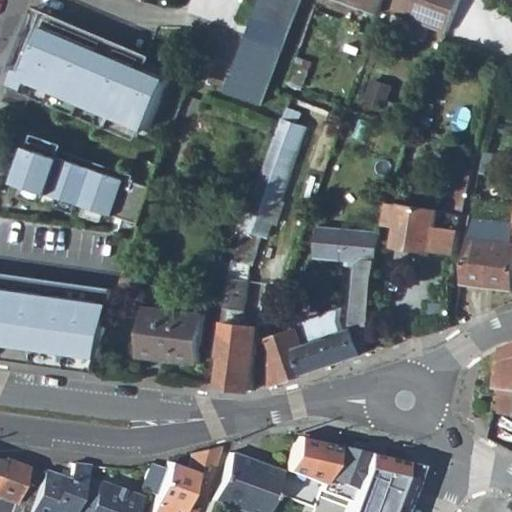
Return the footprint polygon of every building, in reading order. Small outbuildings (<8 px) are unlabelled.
[(260,0),(248,34),(229,92),(263,104),(301,0),(260,0)] [(346,0),(383,13),(385,8),(387,0),(346,0)] [(387,0),(385,8),(444,35),(457,0),(387,0)] [(37,8),(13,68),(28,74),(48,27),(148,68),(151,61),(153,57),(149,55),(37,8)] [(13,68),(6,85),(25,93),(30,80),(150,128),(174,70),(151,61),(148,68),(48,27),(28,74),(13,68)] [(293,64),(287,79),(304,85),(309,70),(293,64)] [(30,80),(25,93),(145,139),(150,128),(30,80)] [(244,231),(236,259),(254,264),(263,236),(267,238),(307,125),(297,122),(301,112),(285,107),(280,123),(279,126),(255,189),(243,231),(244,231)] [(45,151),(63,155),(66,147),(38,136),(36,142),(34,147),(33,149),(44,153),(45,151)] [(34,147),(31,146),(18,182),(117,216),(125,219),(139,223),(150,188),(63,155),(45,151),(44,153),(33,149),(34,147)] [(486,151),(481,173),(489,175),(494,153),(486,151)] [(389,198),(383,226),(396,229),(394,247),(436,253),(437,250),(458,253),(465,216),(472,169),(456,167),(449,210),(401,202),(402,190),(391,188),(389,198)] [(376,195),(368,231),(382,233),(383,226),(389,198),(376,195)] [(511,220),(473,214),(469,236),(470,236),(464,283),(511,290),(511,243),(510,243),(511,233),(511,220)] [(330,312),(293,323),(295,331),(303,348),(297,350),(306,374),(348,359),(368,352),(374,275),(382,233),(368,231),(318,226),(316,258),(356,260),(350,329),(342,332),(338,321),(333,322),(330,312)] [(128,265),(120,298),(137,303),(141,291),(147,266),(130,260),(128,265)] [(0,273),(0,288),(114,306),(119,288),(111,287),(0,273)] [(223,356),(220,387),(255,392),(262,327),(244,325),(249,281),(232,278),(227,320),(225,320),(221,356),(223,356)] [(0,289),(0,357),(98,371),(114,306),(0,289)] [(151,308),(146,355),(200,361),(205,314),(151,308)] [(295,331),(269,341),(261,390),(306,374),(297,350),(303,348),(295,331)] [(511,343),(506,345),(498,387),(511,388),(511,343)] [(283,474),(320,490),(349,500),(343,511),(400,511),(413,478),(399,474),(404,458),(369,450),(336,443),(297,434),(284,469),(283,474)] [(154,492),(146,511),(167,511),(169,508),(180,511),(193,511),(207,476),(216,443),(188,450),(182,465),(166,459),(163,468),(154,492)] [(229,450),(205,511),(218,511),(222,503),(245,511),(269,511),(283,474),(284,469),(229,450)] [(0,499),(10,503),(23,466),(24,464),(1,456),(0,459),(0,499)] [(418,462),(404,458),(399,474),(413,478),(418,462)] [(41,472),(26,511),(70,511),(84,475),(89,462),(71,460),(65,478),(42,470),(41,472)] [(140,487),(154,492),(163,468),(149,463),(140,487)] [(10,503),(6,511),(26,511),(41,472),(23,466),(10,503)] [(84,475),(70,511),(131,511),(137,496),(84,475)]
